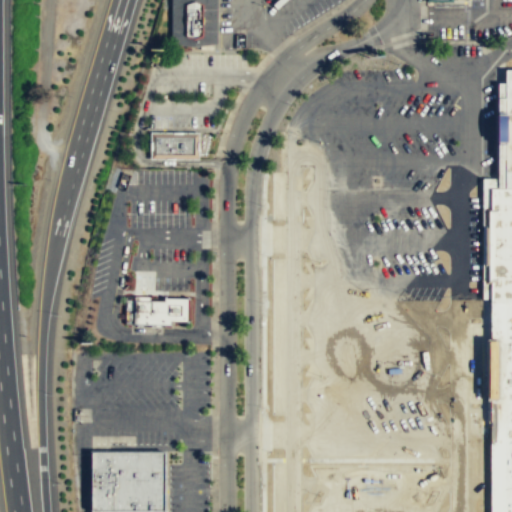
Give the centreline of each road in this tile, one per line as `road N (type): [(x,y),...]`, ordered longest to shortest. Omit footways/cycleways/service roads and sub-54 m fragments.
road 1 (residential): [(251,511),(257,153),(301,76),(377,31),(407,0)]
road 2 (residential): [(362,0),(270,72),(232,156),(226,511)]
road 3 (motorway): [(44,511),(45,290),(121,0)]
road 4 (motorway): [(16,511),(0,355)]
